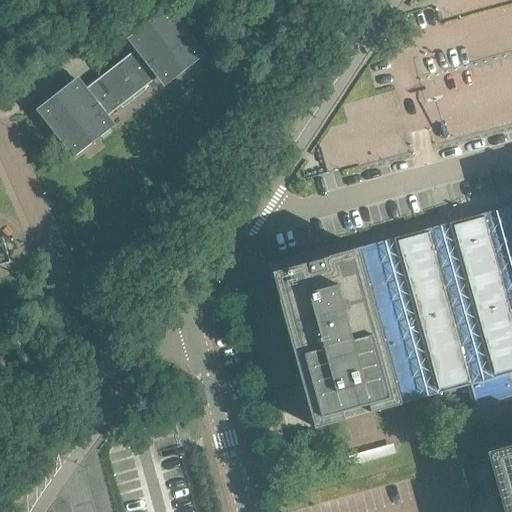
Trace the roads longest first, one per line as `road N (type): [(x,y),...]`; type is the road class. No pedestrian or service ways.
road 1 (unclassified): [(0,134),(114,393)]
road 2 (unclassified): [(257,192),(292,217),(507,157)]
road 3 (unclassified): [(246,511),(187,298)]
road 4 (unclassified): [(386,13),(257,192)]
road 5 (residential): [(257,192),(187,298)]
